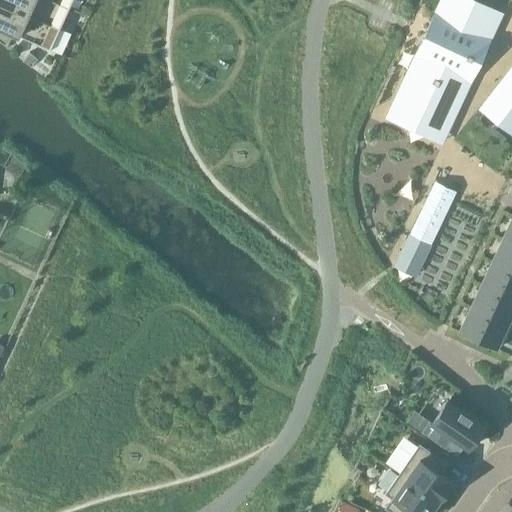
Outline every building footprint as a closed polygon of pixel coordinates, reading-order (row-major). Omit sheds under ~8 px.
[(0,0),(0,27),(50,50),(72,0),(0,0)] [(428,41),(396,109),(443,130),(501,4),(492,0),(446,0),(440,15),(437,13),(425,40),(428,41)] [(38,59),(30,53),(23,61),(31,67),(38,59)] [(511,76),(484,112),(511,133),(511,131),(511,76)] [(435,180),(398,256),(421,267),(458,191),(435,180)] [(511,217),(459,331),(497,349),(511,317),(511,217)] [(468,449),(485,425),(448,400),(432,422),(430,421),(422,432),(442,446),(449,436),(468,449)] [(439,473),(446,463),(420,445),(399,474),(440,502),(453,482),(439,473)] [(386,494),(392,498),(385,508),(391,511),(411,511),(412,511),(431,511),(438,502),(439,503),(440,502),(399,474),(386,494)] [(343,500),(337,511),(338,511),(357,511),(359,508),(343,500)]
